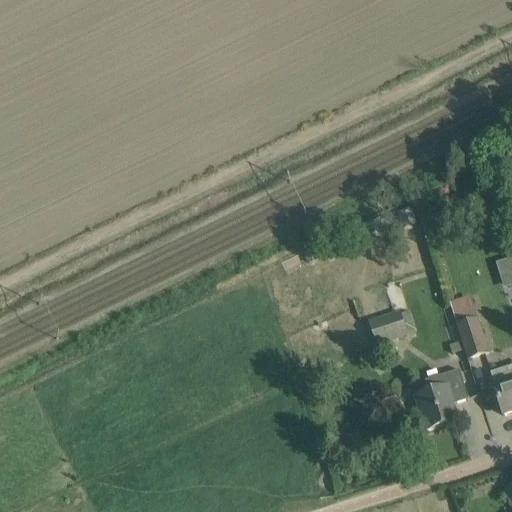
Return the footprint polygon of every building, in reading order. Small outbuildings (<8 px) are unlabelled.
[(398,230),(418,223),(412,208),(392,215),(398,230)] [(336,240),(315,251),(319,259),(340,248),(336,240)] [(511,261),(503,264),(511,288),(511,287),(511,261)] [(399,314),(369,324),(377,349),(408,339),(399,314)] [(478,321),(457,328),(469,361),(489,354),(478,321)] [(506,370),(491,375),(496,390),(495,390),(497,398),(504,417),(511,414),(511,380),(510,381),(506,370)] [(433,393),(416,399),(421,414),(427,433),(455,424),(449,408),(469,401),(463,382),(459,371),(429,381),(433,393)]
